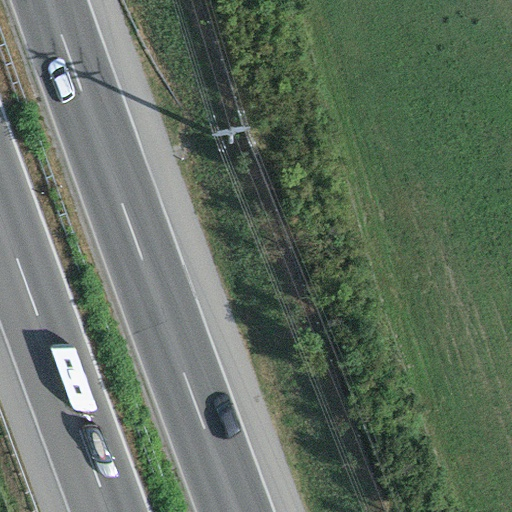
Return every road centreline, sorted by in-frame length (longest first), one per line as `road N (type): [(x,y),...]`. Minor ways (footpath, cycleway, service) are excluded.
road 1 (motorway): [(232,511),(41,0)]
road 2 (motorway): [(0,217),(108,511)]
